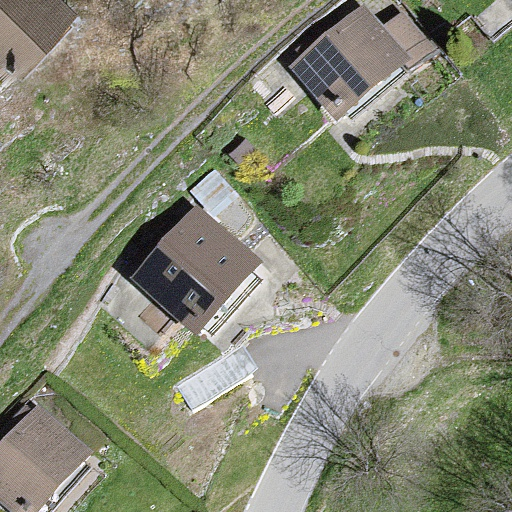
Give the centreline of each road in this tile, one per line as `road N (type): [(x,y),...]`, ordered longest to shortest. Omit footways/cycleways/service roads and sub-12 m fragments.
road 1 (track): [(323,0),(209,97),(66,245),(0,330)]
road 2 (tertiary): [(275,511),(361,352),(511,191)]
